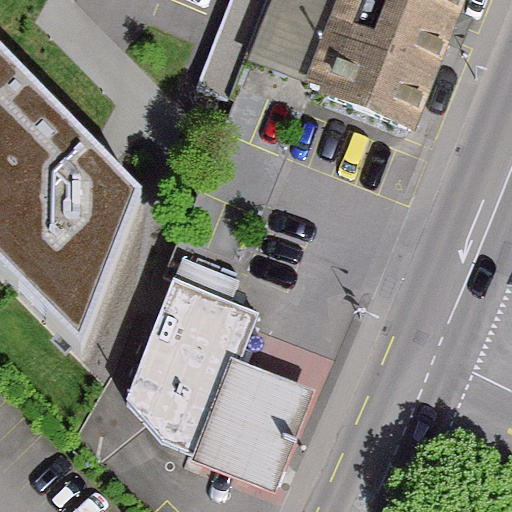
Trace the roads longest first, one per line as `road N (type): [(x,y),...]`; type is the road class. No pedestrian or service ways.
road 1 (primary): [(435,359),(511,160)]
road 2 (primary): [(367,511),(435,359)]
